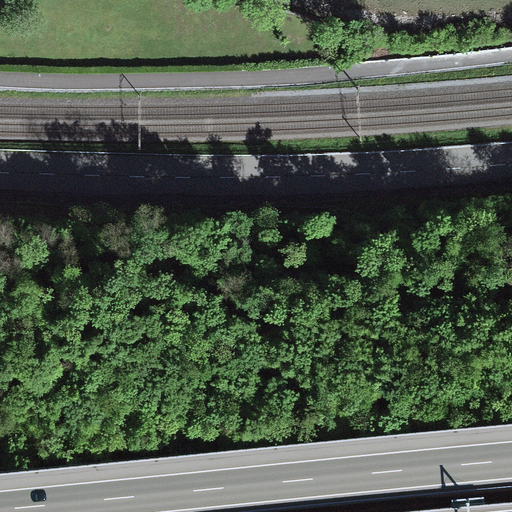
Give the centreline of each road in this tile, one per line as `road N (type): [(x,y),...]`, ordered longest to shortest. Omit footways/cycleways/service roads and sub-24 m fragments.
road 1 (motorway): [(511,459),(0,508)]
road 2 (track): [(0,75),(273,74),(511,54)]
road 3 (primary): [(511,163),(285,177),(0,172)]
